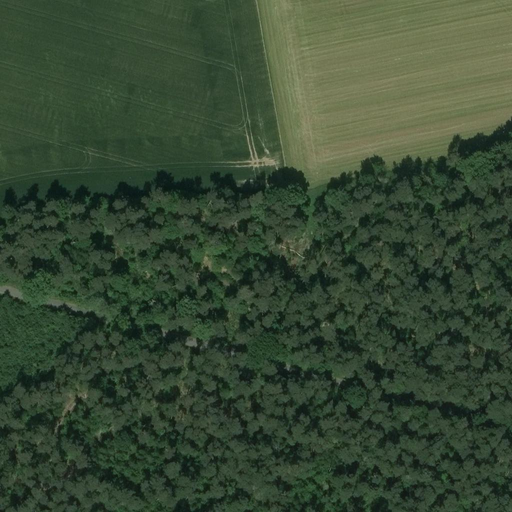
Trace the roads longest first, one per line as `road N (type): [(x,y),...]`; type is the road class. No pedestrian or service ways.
road 1 (unclassified): [(0,287),(511,433)]
road 2 (track): [(245,511),(368,394)]
